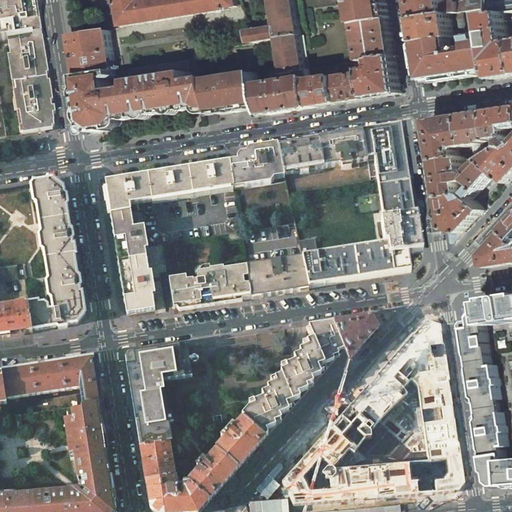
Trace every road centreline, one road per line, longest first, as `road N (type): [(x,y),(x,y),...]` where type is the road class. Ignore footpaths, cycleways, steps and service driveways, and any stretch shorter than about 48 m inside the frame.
road 1 (tertiary): [(419,108),(79,161)]
road 2 (residential): [(106,342),(443,288)]
road 3 (secondary): [(263,478),(443,288)]
road 4 (residential): [(443,288),(480,507)]
road 5 (residential): [(106,342),(79,161)]
road 6 (residential): [(419,108),(443,288)]
road 7 (residential): [(131,511),(106,342)]
road 8 (residential): [(79,161),(54,0)]
